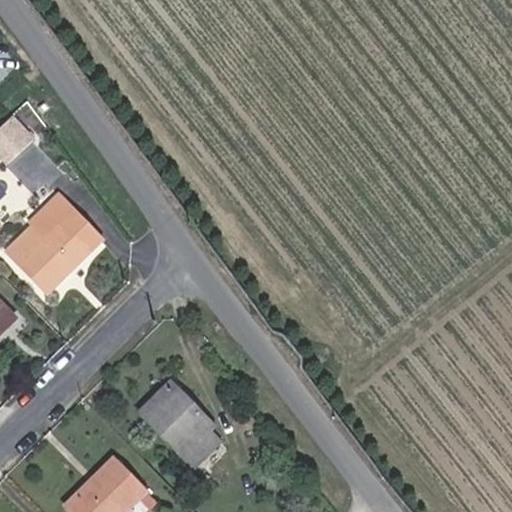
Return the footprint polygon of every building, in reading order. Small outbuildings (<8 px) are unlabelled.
[(0,146),(17,164),(40,142),(19,119),(0,137),(0,146)] [(45,239),(73,214),(59,199),(31,225),(34,229),(45,239)] [(101,243),(73,214),(45,239),(34,229),(6,254),(45,295),(101,243)] [(0,343),(24,321),(0,297),(0,343)] [(215,425),(172,382),(141,412),(196,465),(222,439),(211,428),(215,425)] [(147,491),(115,460),(67,506),(73,511),(126,511),(141,497),(147,491)] [(159,502),(147,491),(141,497),(154,509),(159,502)]
